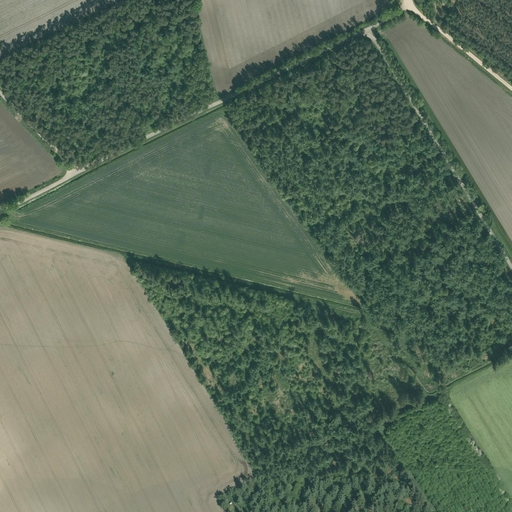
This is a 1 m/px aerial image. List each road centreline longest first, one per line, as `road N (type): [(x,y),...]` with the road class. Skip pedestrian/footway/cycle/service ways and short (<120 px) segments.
road 1 (track): [(0,211),(368,28)]
road 2 (track): [(368,28),(511,265)]
road 3 (track): [(406,0),(511,91)]
